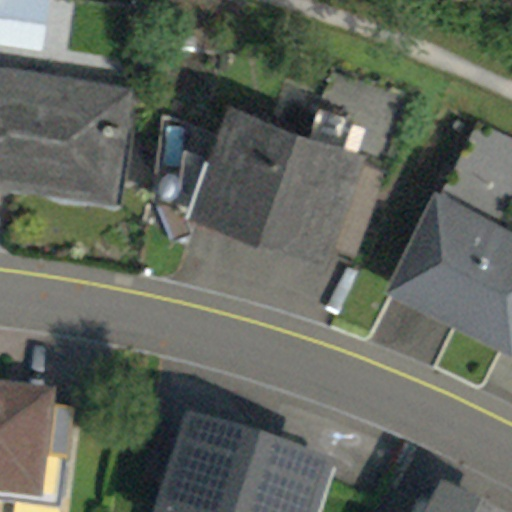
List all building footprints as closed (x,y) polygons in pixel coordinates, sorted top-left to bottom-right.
[(119,96),(0,79),(0,178),(105,193),(119,96)] [(353,162),(235,119),(201,211),(318,255),(353,162)] [(511,332),(511,243),(441,209),(403,285),(510,338),(511,332)] [(43,408),(0,403),(0,492),(33,496),(43,408)] [(312,511),(319,491),(195,451),(176,511),(312,511)]
